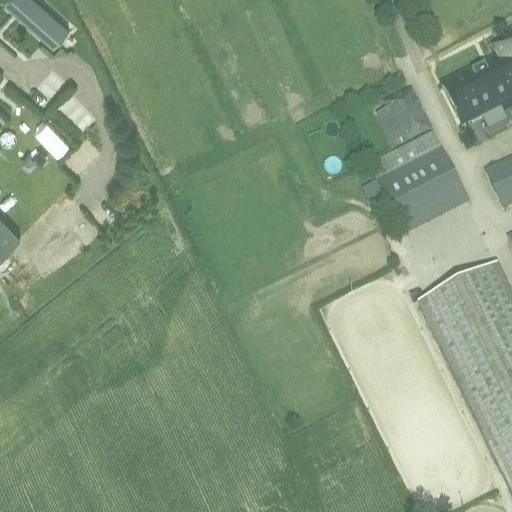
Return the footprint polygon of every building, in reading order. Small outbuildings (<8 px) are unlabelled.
[(69,32),(32,0),(3,0),(1,4),(53,50),(69,32)] [(511,42),(494,51),(497,58),(441,87),(462,128),(511,102),(511,42)] [(405,144),(430,132),(411,94),(386,107),(405,144)] [(405,239),(470,206),(441,151),(432,133),(367,167),(376,184),(405,239)] [(511,205),(511,161),(485,174),(503,210),(511,205)] [(0,257),(18,241),(0,222),(0,257)] [(511,296),(497,269),(420,311),(511,480),(511,296)]
